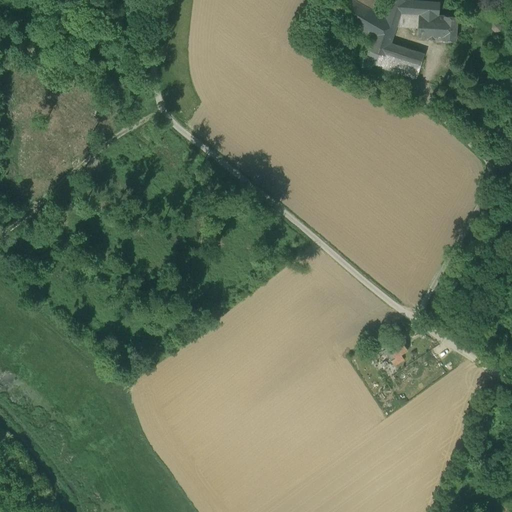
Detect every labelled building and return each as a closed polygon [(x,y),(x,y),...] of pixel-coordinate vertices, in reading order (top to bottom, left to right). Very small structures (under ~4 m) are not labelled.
[(334,0),(328,10),(342,18),(355,26),(373,36),(390,43),(396,27),(401,13),(404,0),(391,0),(386,18),(354,0),(334,0)] [(354,0),(386,18),(391,0),(354,0)] [(439,3),(407,0),(404,0),(401,13),(419,14),(418,29),(417,38),(435,39),(437,15),(438,15),(439,3)] [(401,13),(396,27),(418,29),(419,14),(401,13)] [(435,39),(455,41),(457,17),(438,15),(437,15),(435,39)] [(351,32),(355,26),(342,18),(338,25),(351,32)] [(424,54),(390,43),(373,36),(369,49),(364,62),(416,79),(420,66),(424,54)] [(395,358),(401,354),(408,350),(400,337),(387,345),(395,358)] [(391,360),(394,366),(404,360),(401,354),(395,358),(391,360)]
